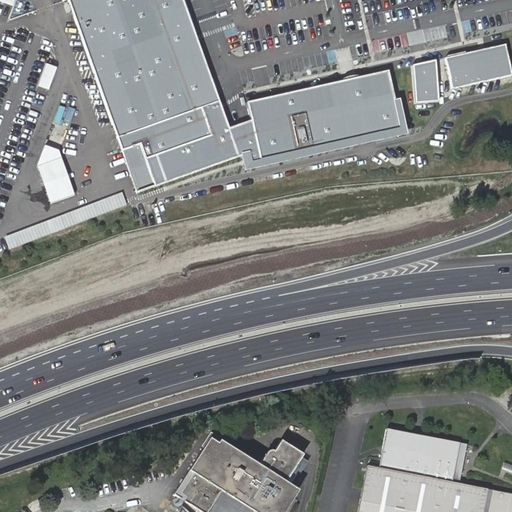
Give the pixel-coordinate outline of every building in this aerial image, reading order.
[(181,0),(61,0),(62,1),(65,0),(66,0),(136,194),(242,156),(245,165),(400,130),(387,71),(246,103),(250,121),(227,129),(181,0)] [(504,45),(444,59),(451,90),(511,76),(504,45)] [(47,91),(54,67),(43,64),(36,87),(47,91)] [(62,122),(69,124),(73,109),(66,107),(62,122)] [(55,137),(54,143),(70,148),(72,142),(55,137)] [(36,166),(50,204),(73,196),(57,151),(44,146),(36,166)] [(34,236),(125,208),(122,197),(6,232),(8,239),(19,235),(22,243),(35,239),(34,236)] [(357,511),(511,511),(511,495),(451,483),(459,445),(386,431),(379,469),(367,467),(357,511)] [(279,511),(290,496),(277,488),(293,460),(271,447),(265,458),(263,458),(260,458),(257,460),(250,472),(210,448),(208,451),(199,446),(165,503),(176,509),(174,511),(196,511),(208,494),(237,511),(279,511)] [(196,511),(237,511),(208,494),(196,511)]
